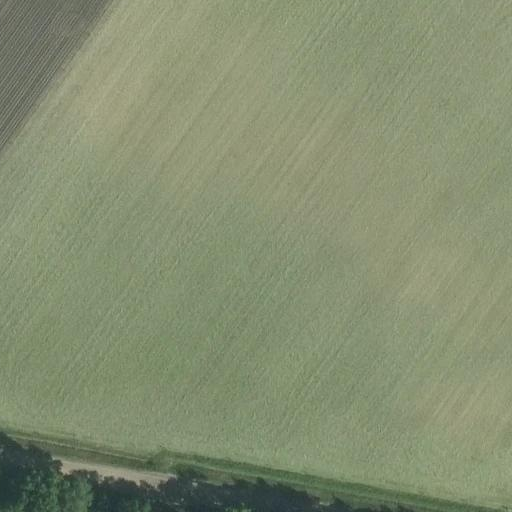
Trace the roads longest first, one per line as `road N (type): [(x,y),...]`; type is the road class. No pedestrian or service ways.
road 1 (track): [(279,511),(133,485)]
road 2 (track): [(133,485),(0,459)]
